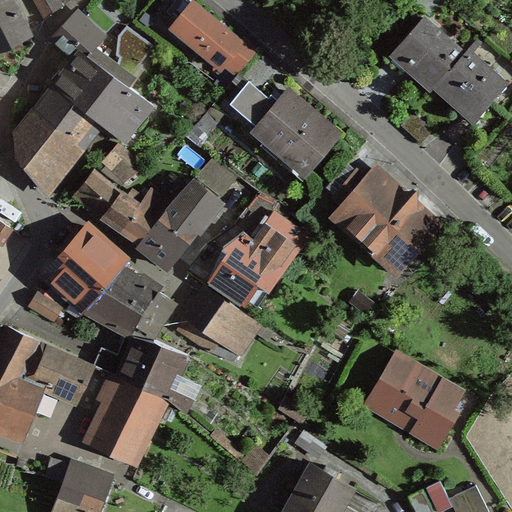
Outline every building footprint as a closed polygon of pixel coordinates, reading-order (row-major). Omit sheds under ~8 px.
[(13,0),(0,0),(0,21),(12,45),(31,35),(13,0)] [(35,0),(45,16),(62,2),(60,0),(35,0)] [(173,26),(221,66),(225,62),(241,42),(193,2),(173,26)] [(55,41),(76,58),(36,108),(67,132),(114,74),(98,62),(103,55),(94,47),(102,38),(75,17),(55,41)] [(465,52),(426,17),(392,55),(431,90),(434,87),(465,52)] [(0,50),(12,45),(0,21),(0,50)] [(114,74),(124,82),(154,44),(127,25),(119,34),(116,54),(120,56),(114,74)] [(241,42),(225,62),(238,72),(256,50),(243,40),(241,42)] [(509,83),(469,48),(465,52),(434,87),(463,112),(476,98),(487,108),(509,83)] [(124,140),(154,105),(124,82),(114,74),(67,132),(77,141),(80,143),(99,120),(124,140)] [(243,113),(261,91),(249,80),(231,101),(230,102),(233,104),(243,113)] [(302,167),(333,129),(286,90),(275,103),(261,91),(243,113),(257,125),(255,127),(302,167)] [(230,102),(231,101),(221,93),(213,104),(225,114),(233,104),(230,102)] [(67,132),(36,108),(16,133),(21,158),(43,187),(77,141),(67,132)] [(199,120),(192,127),(204,137),(219,118),(208,110),(199,120)] [(433,129),(412,111),(402,124),(423,141),(433,129)] [(198,144),(204,137),(192,127),(185,133),(198,144)] [(125,182),(145,166),(119,143),(102,162),(125,182)] [(106,213),(122,192),(95,170),(78,191),(93,203),(106,213)] [(369,181),(357,170),(336,194),(348,205),(369,181)] [(397,263),(433,222),(415,206),(414,192),(399,192),(377,172),(369,181),(348,205),(340,213),(397,263)] [(189,242),(220,204),(190,180),(171,203),(140,241),(139,243),(159,261),(162,259),(166,262),(185,238),(189,242)] [(139,205),(122,227),(140,241),(171,203),(151,189),(139,205)] [(240,217),(251,226),(247,233),(254,238),(273,211),(280,200),(260,190),(240,217)] [(105,214),(122,227),(139,205),(122,192),(106,213),(105,214)] [(275,272),(298,238),(271,219),(276,213),(273,211),(254,238),(247,233),(244,231),(223,246),(231,254),(227,260),(225,259),(209,282),(240,303),(256,280),(269,289),(279,275),(275,272)] [(11,226),(0,218),(0,238),(2,240),(11,226)] [(87,308),(122,267),(128,261),(87,226),(46,273),(87,308)] [(87,308),(85,311),(113,329),(128,333),(131,334),(160,291),(122,267),(87,308)] [(240,353),(261,323),(208,286),(186,317),(191,320),(187,327),(201,337),(198,342),(211,351),(220,339),(240,353)] [(160,291),(131,334),(156,339),(153,331),(174,300),(160,291)] [(38,292),(30,304),(54,319),(62,307),(38,292)] [(39,340),(9,326),(0,343),(0,372),(19,380),(39,340)] [(172,386),(189,354),(156,339),(131,334),(128,333),(117,353),(125,357),(118,372),(167,397),(185,411),(192,396),(172,386)] [(78,399),(95,365),(93,364),(39,340),(19,380),(43,390),(50,393),(52,387),(78,399)] [(95,365),(116,375),(118,372),(125,357),(117,353),(102,346),(93,364),(95,365)] [(437,387),(392,360),(368,400),(439,443),(451,424),(444,420),(461,392),(441,380),(437,387)] [(0,421),(27,432),(43,390),(19,380),(0,372),(0,421)] [(96,422),(143,445),(167,397),(118,372),(116,375),(107,394),(109,395),(96,422)] [(285,396),(279,407),(301,422),(310,412),(285,396)] [(143,445),(96,422),(86,440),(134,464),(143,445)] [(305,430),(297,442),(316,455),(324,443),(305,430)] [(255,445),(243,459),(257,471),(269,456),(255,445)] [(25,458),(19,456),(17,464),(23,466),(25,458)] [(99,511),(112,478),(70,462),(51,511),(99,511)] [(334,474),(313,462),(284,511),(338,511),(352,487),(333,476),(334,474)] [(440,480),(427,487),(439,511),(440,511),(454,505),(450,498),(440,480)] [(450,498),(454,505),(456,511),(487,511),(489,511),(476,485),(450,498)] [(434,511),(422,488),(409,495),(417,511),(434,511)]
